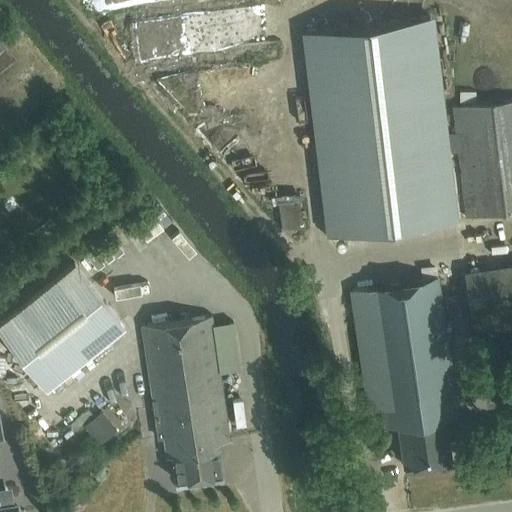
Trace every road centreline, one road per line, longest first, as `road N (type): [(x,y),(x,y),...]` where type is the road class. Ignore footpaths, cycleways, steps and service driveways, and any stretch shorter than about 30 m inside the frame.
road 1 (unknown): [(264,511),(239,307),(213,283),(148,288)]
road 2 (unknown): [(377,511),(323,246)]
